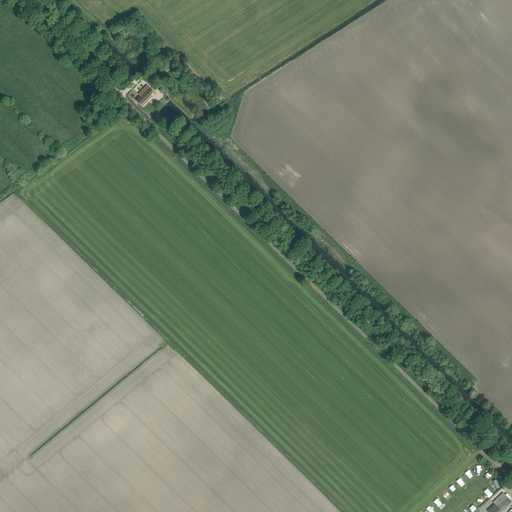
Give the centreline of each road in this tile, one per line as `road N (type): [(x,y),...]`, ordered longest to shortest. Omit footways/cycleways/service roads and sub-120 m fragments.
road 1 (track): [(25,0),(511,479)]
road 2 (track): [(168,346),(338,511)]
